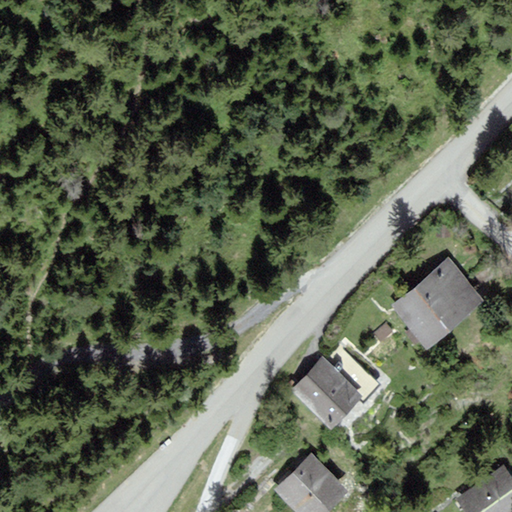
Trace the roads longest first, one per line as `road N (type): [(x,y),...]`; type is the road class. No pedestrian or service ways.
road 1 (tertiary): [(248,380),(429,179)]
road 2 (tertiary): [(150,511),(248,380)]
road 3 (residential): [(248,380),(246,409),(203,511)]
road 4 (tertiary): [(429,179),(511,92)]
